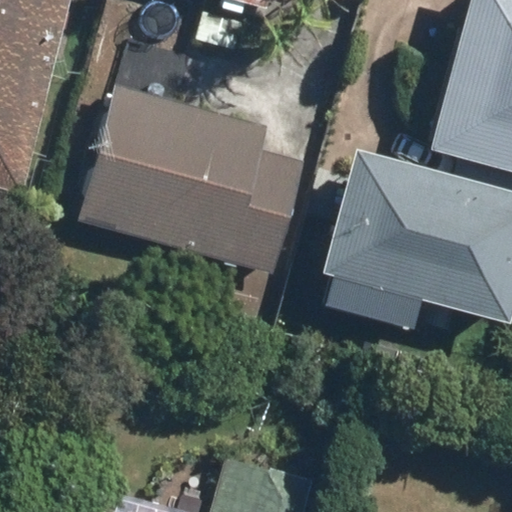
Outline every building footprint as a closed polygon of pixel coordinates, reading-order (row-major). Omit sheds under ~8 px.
[(77,0),(0,0),(0,181),(23,188),(77,0)] [(511,0),(473,0),(436,131),(511,152),(511,0)] [(261,112),(114,77),(81,217),(266,261),(290,160),(248,141),(261,112)] [(511,277),(511,192),(363,151),(333,255),(505,304),(511,277)] [(211,511),(103,511),(58,499),(53,511),(304,511),(315,483),(227,461),(211,511)]
